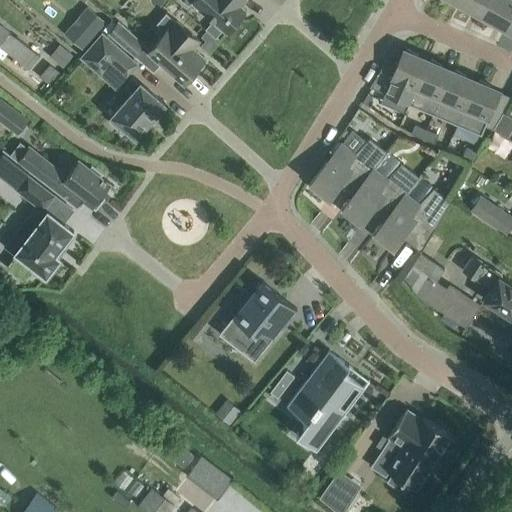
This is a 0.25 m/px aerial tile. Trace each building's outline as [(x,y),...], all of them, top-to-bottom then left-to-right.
[(192,0),(191,1),(227,33),(240,18),(238,16),(242,12),(244,13),(247,11),(240,5),(244,0),(192,0)] [(490,0),(460,0),(459,2),(462,4),(461,7),(472,11),(473,10),(482,15),(490,0)] [(505,28),(511,15),(511,0),(490,0),(482,15),(485,16),(484,19),(495,23),(496,22),(505,28)] [(202,62),(205,59),(192,47),(198,40),(177,21),(176,22),(166,13),(156,24),(157,25),(154,29),(162,35),(149,50),(181,78),(187,71),(191,74),(193,71),(196,74),(205,64),(202,62)] [(92,14),(69,41),(82,53),(101,32),(103,29),(106,26),(92,14)] [(118,20),(108,32),(135,56),(145,44),(118,20)] [(0,24),(0,47),(22,64),(32,50),(10,33),(0,24)] [(112,62),(127,76),(137,64),(101,32),(82,53),(80,56),(101,74),(112,62)] [(393,72),(384,68),(371,88),(409,104),(427,61),(417,57),(418,56),(407,49),(406,52),(403,50),(393,72)] [(433,114),(451,71),(441,67),(442,66),(431,59),(430,62),(427,61),(409,104),(433,114)] [(39,76),(50,85),(61,73),(50,64),(39,76)] [(451,71),(433,114),(457,124),(475,81),(465,77),(466,76),(455,70),(453,72),(451,71)] [(127,129),(136,137),(165,104),(140,82),(139,84),(132,77),(124,86),(132,93),(111,116),(114,118),(110,122),(123,133),(127,129)] [(481,135),(500,92),(489,87),(490,86),(479,80),(477,82),(475,81),(457,124),(481,135)] [(0,99),(0,119),(8,125),(18,113),(0,99)] [(511,129),(511,119),(502,114),(492,131),(506,139),(511,129)] [(411,133),(423,138),(426,129),(415,124),(411,133)] [(438,134),(426,129),(423,138),(435,143),(438,134)] [(338,187),(351,197),(374,169),(387,152),(369,137),(354,154),(341,143),(308,185),(309,186),(320,194),(322,192),(330,197),(338,187)] [(110,184),(101,176),(103,173),(92,165),(90,167),(79,159),(66,175),(29,147),(25,151),(17,146),(9,156),(76,208),(82,200),(95,210),(105,198),(101,195),(110,184)] [(462,155),(474,160),(479,152),(466,146),(462,155)] [(2,155),(0,156),(0,175),(3,178),(14,164),(2,155)] [(374,169),(351,197),(340,210),(341,211),(352,219),(354,217),(362,222),(370,212),(383,221),(405,194),(419,177),(401,162),(386,179),(374,169)] [(44,208),(54,195),(28,175),(17,189),(37,205),(25,221),(26,227),(32,231),(17,251),(16,251),(15,253),(17,254),(17,253),(19,255),(9,267),(25,279),(34,267),(45,275),(46,277),(60,258),(55,254),(73,232),(74,231),(48,211),(47,211),(44,208)] [(405,194),(383,221),(372,235),(373,236),(384,244),(386,242),(394,247),(402,237),(421,251),(451,201),(433,187),(418,204),(405,194)] [(471,208),(470,209),(507,234),(511,226),(511,215),(481,194),(471,208)] [(422,296),(456,318),(463,307),(444,294),(448,287),(437,280),(445,268),(421,252),(404,277),(422,296)] [(484,299),(496,307),(511,316),(511,285),(500,277),(502,274),(472,255),(462,270),(491,289),(484,299)] [(240,351),(255,362),(297,309),(262,280),(233,316),(238,319),(227,332),(244,346),(240,351)] [(286,404),(307,420),(296,435),(316,450),(370,380),(368,379),(364,385),(344,371),(349,364),(329,349),(286,404)] [(270,392),(278,398),(295,376),(287,370),(270,392)] [(416,489),(451,435),(422,417),(421,419),(406,409),(388,436),(391,438),(383,450),(395,458),(387,470),(393,474),(388,481),(405,492),(410,485),(416,489)] [(338,469),(319,497),(336,511),(344,511),(358,491),(346,483),(350,477),(338,469)] [(152,487),(138,505),(146,511),(169,511),(175,505),(152,487)] [(60,511),(37,494),(22,511),(60,511)]
